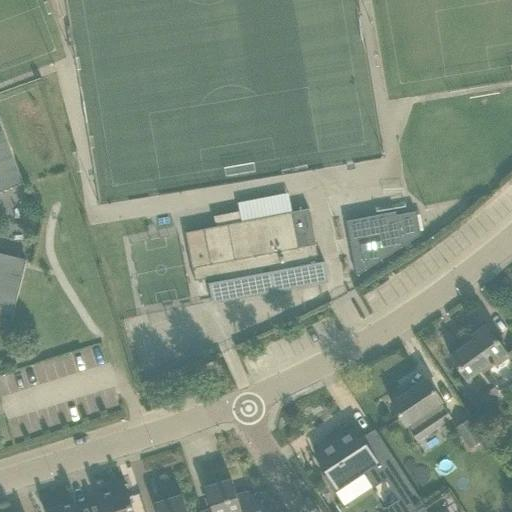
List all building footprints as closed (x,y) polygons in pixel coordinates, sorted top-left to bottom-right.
[(0,325),(9,328),(26,260),(0,253),(0,192),(23,184),(0,122),(0,325)] [(325,261),(319,262),(309,209),(239,222),(238,213),(214,217),(216,228),(186,234),(195,281),(207,278),(212,303),(329,282),(325,261)] [(395,213),(346,222),(353,259),(357,258),(360,273),(356,276),(356,277),(420,236),(416,213),(396,216),(395,213)] [(302,302),(319,299),(316,286),(299,289),(302,302)] [(509,358),(497,343),(486,327),(473,336),(475,340),(451,357),(467,380),(460,384),(480,411),(501,396),(495,388),(493,389),(481,373),(491,366),(493,369),(509,358)] [(452,418),(437,397),(426,380),(391,404),(417,443),(452,418)] [(469,451),(483,440),(468,419),(454,429),(469,451)] [(354,430),(315,455),(325,471),(327,473),(326,474),(323,476),(333,492),(334,491),(361,474),(361,473),(362,474),(362,473),(363,473),(370,484),(373,488),(374,487),(373,487),(384,480),(398,500),(387,508),(387,507),(385,508),(388,511),(413,511),(421,507),(424,505),(375,429),(360,439),(354,430)] [(260,511),(249,493),(237,496),(232,480),(205,489),(211,509),(202,511),(260,511)] [(132,511),(131,506),(125,487),(98,495),(102,509),(93,511),(132,511)] [(186,511),(182,496),(155,504),(157,511),(186,511)] [(78,511),(75,503),(49,511),(78,511)]
